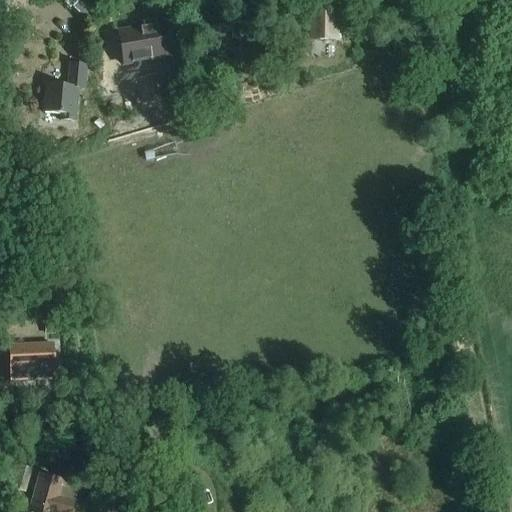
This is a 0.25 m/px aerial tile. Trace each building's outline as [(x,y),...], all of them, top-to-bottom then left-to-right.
[(84,20),(90,13),(91,13),(80,2),(73,10),(78,15),(84,20)] [(336,39),(336,2),(311,2),(311,39),(336,39)] [(251,41),(244,17),(236,19),(238,25),(214,32),(219,50),(251,41)] [(114,36),(122,68),(170,57),(162,25),(114,36)] [(46,87),(42,114),(60,117),(59,123),(74,125),(78,91),(77,91),(84,91),(86,68),(68,66),(66,89),(46,87)] [(101,90),(128,91),(128,71),(102,70),(101,90)] [(46,326),(46,338),(58,338),(58,325),(46,326)] [(52,346),(7,348),(9,384),(31,383),(30,373),(53,372),(52,346)] [(19,466),(13,488),(25,491),(31,468),(19,466)] [(29,511),(58,511),(63,492),(43,487),(44,482),(37,481),(29,511)]
